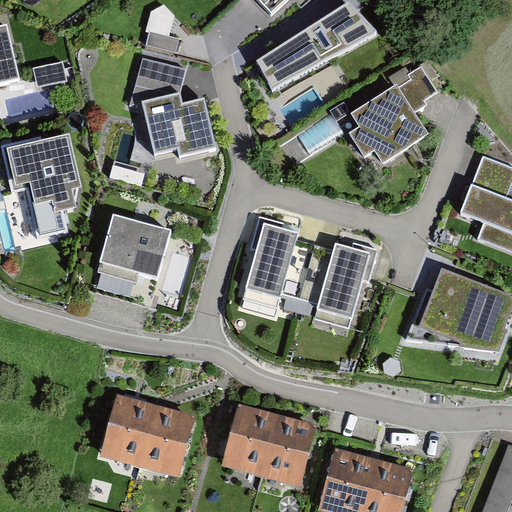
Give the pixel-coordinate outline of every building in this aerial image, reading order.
[(257,69),(272,98),(378,40),(349,9),(257,69)] [(0,91),(21,86),(8,32),(0,33),(0,91)] [(181,38),(154,33),(151,48),(178,54),(181,38)] [(187,73),(143,62),(131,109),(143,107),(181,98),(187,73)] [(63,65),(33,72),(38,93),(69,86),(63,65)] [(411,82),(397,91),(414,118),(428,109),(425,105),(438,96),(422,70),(408,78),(411,82)] [(383,172),(430,143),(414,118),(397,91),(351,120),(359,134),(349,140),(365,164),(375,158),(383,172)] [(205,104),(183,109),(181,98),(143,107),(155,159),(178,154),(180,161),(216,152),(205,104)] [(66,140),(6,153),(14,189),(27,186),(31,207),(50,203),(52,214),(71,210),(67,195),(77,193),(66,140)] [(511,188),(511,171),(481,160),(460,217),(483,225),(476,243),(511,256),(511,204),(507,202),(511,188)] [(100,270),(158,287),(172,239),(114,222),(100,270)] [(265,230),(246,296),(281,306),(283,299),(301,304),(317,249),(298,243),(299,240),(265,230)] [(317,315),(353,325),(371,260),(336,250),(334,254),(317,249),(301,304),(319,309),(317,315)] [(511,305),(511,299),(443,277),(424,332),(495,356),(511,305)] [(154,410),(115,400),(99,460),(138,470),(154,410)] [(276,420),(234,409),(218,468),(261,480),(276,420)] [(192,419),(154,410),(138,470),(175,480),(192,419)] [(312,429),(276,420),(261,480),(296,489),(312,429)] [(511,511),(511,451),(510,450),(486,511),(511,511)] [(359,511),(373,464),(332,453),(316,511),(359,511)] [(400,511),(410,474),(373,464),(359,511),(400,511)]
